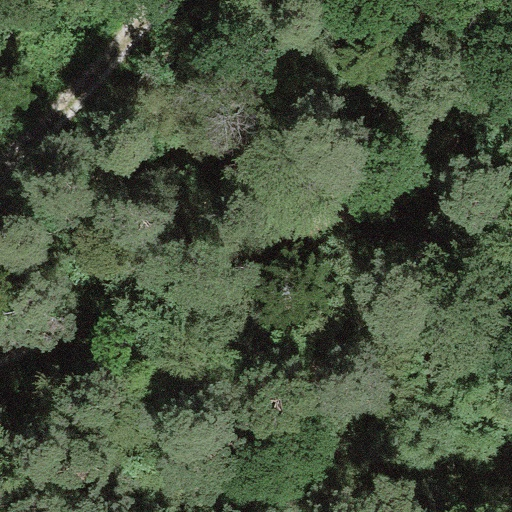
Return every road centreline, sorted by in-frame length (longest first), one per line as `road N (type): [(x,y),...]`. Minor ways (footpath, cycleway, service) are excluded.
road 1 (track): [(0,360),(130,292),(331,216),(511,170)]
road 2 (track): [(171,0),(0,166)]
